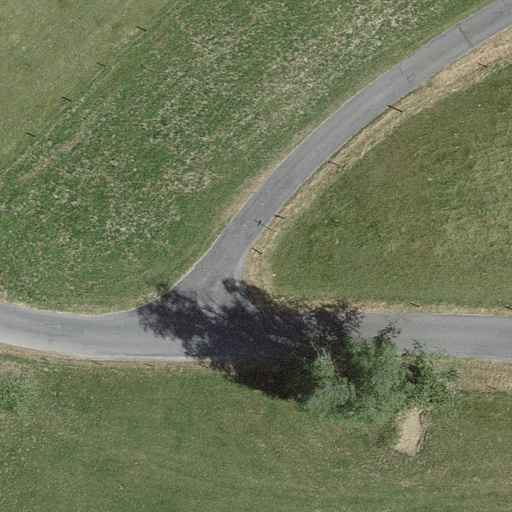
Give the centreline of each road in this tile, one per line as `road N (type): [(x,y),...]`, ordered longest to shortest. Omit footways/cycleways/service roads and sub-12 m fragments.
road 1 (unclassified): [(0,320),(97,337),(511,351)]
road 2 (track): [(185,335),(237,226),(330,121),(511,15)]
